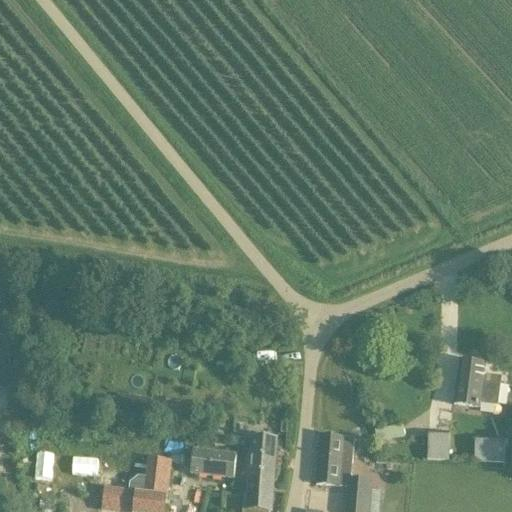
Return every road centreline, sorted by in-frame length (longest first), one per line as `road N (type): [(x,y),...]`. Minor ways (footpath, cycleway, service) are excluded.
road 1 (unclassified): [(307,320),(36,0)]
road 2 (unclassified): [(307,320),(511,241)]
road 3 (unclassified): [(289,511),(301,463),(307,320)]
